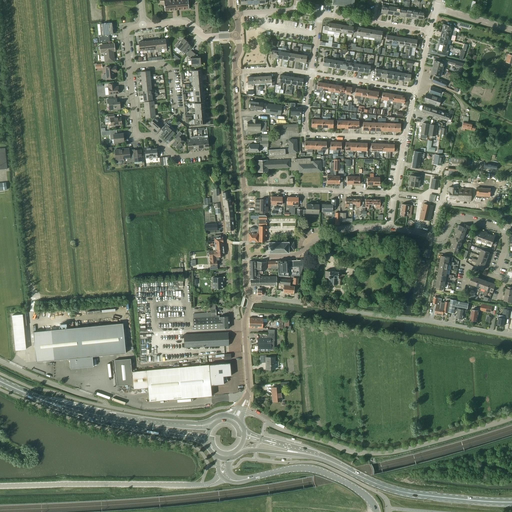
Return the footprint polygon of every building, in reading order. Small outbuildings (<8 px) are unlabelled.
[(172,0),(164,1),(165,11),(177,10),(176,0),(172,0)] [(176,0),(177,10),(189,9),(188,0),(176,0)] [(405,17),(407,2),(405,1),(404,9),(400,8),(399,16),(405,17)] [(382,2),(382,5),(381,13),(387,14),(389,3),(382,2)] [(102,24),(103,35),(113,34),(112,23),(102,24)] [(328,31),(334,32),(335,24),(329,23),(328,26),(325,25),(324,30),(328,31)] [(443,24),(442,31),(451,33),(451,35),(452,35),(453,36),(454,33),(456,33),(456,32),(454,31),(455,27),(452,27),(443,24)] [(442,31),(440,37),(448,40),(451,40),(452,35),(451,35),(451,33),(442,31)] [(440,37),(438,44),(447,46),(446,48),(449,48),(450,45),(447,45),(447,44),(448,40),(440,37)] [(179,42),(175,46),(181,51),(180,52),(183,54),(188,49),(189,50),(192,46),(189,44),(189,43),(183,38),(181,41),(179,43),(179,42)] [(408,55),(408,58),(414,59),(414,56),(411,55),(412,47),(416,48),(417,40),(411,39),(409,50),(408,55)] [(143,54),(145,53),(144,41),(139,42),(139,45),(136,45),(137,51),(139,51),(143,50),(143,54)] [(104,53),(105,62),(114,61),(113,51),(114,51),(114,44),(100,46),(100,53),(104,53)] [(447,46),(438,44),(437,50),(442,52),(441,55),(447,56),(448,53),(445,52),(446,48),(447,46)] [(191,66),(201,65),(200,56),(198,56),(190,50),(186,55),(189,57),(190,57),(191,57),(191,66)] [(454,67),(462,69),(463,63),(448,59),(447,63),(455,65),(454,67)] [(434,60),(432,67),(446,71),(446,68),(443,67),(444,63),(434,60)] [(411,74),(412,66),(406,65),(406,68),(409,68),(408,74),(405,73),(404,80),(410,81),(411,74)] [(116,66),(105,67),(106,74),(103,75),(103,78),(104,79),(107,79),(114,78),(114,72),(117,72),(116,66)] [(432,67),(430,74),(436,76),(436,78),(433,77),(432,81),(445,87),(445,86),(446,84),(447,83),(439,79),(439,77),(440,77),(441,73),(445,74),(446,71),(432,67)] [(271,76),(265,76),(266,83),(271,83),(272,86),(274,86),(275,79),(274,79),(271,80),(271,76)] [(319,97),(321,97),(324,83),(318,82),(317,85),(315,84),(314,92),(320,93),(319,97)] [(115,83),(108,84),(109,95),(119,94),(118,87),(116,87),(115,83)] [(335,95),(339,96),(340,86),(335,85),(332,99),(335,99),(335,95)] [(346,101),(347,94),(351,95),(352,88),(346,87),(344,101),(346,101)] [(439,96),(441,90),(431,87),(429,93),(439,96)] [(360,96),(360,99),(359,103),(361,104),(362,100),(363,100),(363,97),(366,97),(367,90),(362,89),(360,96)] [(374,102),(375,99),(378,99),(379,92),(373,91),(370,105),(373,106),(374,102)] [(426,93),(424,101),(438,106),(441,98),(426,93)] [(401,106),(401,103),(404,103),(405,96),(400,95),(397,109),(399,110),(400,106),(401,106)] [(116,100),(107,101),(107,103),(109,103),(109,106),(110,110),(114,108),(115,110),(120,109),(120,107),(119,107),(119,104),(116,104),(116,100)] [(251,101),(250,109),(262,111),(263,103),(251,101)] [(282,105),(280,105),(267,103),(266,113),(281,115),(282,105)] [(290,107),(291,108),(291,115),(301,115),(301,108),(293,107),(294,106),(295,106),(295,103),(291,103),(290,107)] [(420,110),(421,110),(421,111),(430,114),(432,108),(423,105),(422,106),(421,105),(420,106),(419,109),(420,110)] [(441,111),(432,108),(430,114),(439,117),(441,111)] [(441,111),(439,117),(448,120),(450,114),(441,111)] [(106,119),(105,120),(106,122),(106,123),(110,123),(111,126),(122,125),(121,117),(115,118),(114,114),(107,115),(108,117),(106,117),(106,119)] [(462,128),(461,130),(464,131),(465,129),(468,130),(470,123),(467,123),(468,121),(469,118),(464,116),(464,117),(463,122),(461,128),(462,128)] [(155,118),(149,124),(158,131),(163,125),(155,118)] [(267,122),(264,122),(261,122),(257,122),(257,119),(253,119),(253,122),(248,122),(248,131),(267,131),(267,122)] [(174,133),(172,130),(172,129),(172,128),(166,123),(161,130),(163,132),(161,134),(168,140),(174,133)] [(428,135),(435,136),(437,126),(430,125),(428,135)] [(112,130),(110,130),(110,135),(111,140),(112,140),(115,139),(115,143),(120,143),(120,142),(124,142),(123,133),(117,134),(113,134),(112,130)] [(184,142),(179,137),(182,133),(180,131),(174,137),(177,139),(172,144),(178,149),(184,142)] [(269,150),(269,155),(267,156),(267,160),(268,168),(289,167),(289,171),(299,170),(299,172),(321,171),(321,161),(313,161),(310,161),(310,158),(296,159),(296,153),(297,153),(297,139),(289,140),(289,153),(289,154),(285,154),(285,149),(269,150)] [(390,158),(390,151),(397,152),(398,147),(394,147),(394,144),(388,144),(388,158),(390,158)] [(152,147),(145,147),(146,158),(149,158),(149,159),(153,159),(153,158),(157,157),(157,158),(156,149),(152,149),(152,147)] [(134,157),(133,150),(129,150),(129,148),(115,150),(116,160),(124,160),(124,158),(130,158),(130,157),(134,157)] [(141,150),(133,150),(134,157),(134,162),(142,161),(141,150)] [(412,163),(411,168),(419,169),(419,165),(420,157),(424,158),(425,153),(421,152),(414,151),(412,163)] [(435,162),(435,164),(442,165),(444,156),(436,155),(435,162)] [(268,168),(267,160),(257,160),(257,172),(268,171),(268,168)] [(411,173),(411,175),(410,175),(408,186),(419,187),(421,177),(417,177),(417,174),(411,173)] [(457,192),(457,191),(457,187),(449,187),(449,198),(457,199),(457,201),(471,202),(472,189),(458,188),(457,192)] [(476,187),(476,195),(490,196),(491,188),(476,187)] [(289,212),(285,212),(284,215),(289,216),(289,215),(292,215),(293,197),(287,197),(287,205),(287,207),(287,208),(289,208),(289,212)] [(230,198),(228,198),(228,199),(223,199),(225,207),(232,207),(230,198)] [(260,199),(260,200),(255,200),(255,212),(259,212),(259,213),(268,213),(268,207),(265,207),(265,199),(260,199)] [(333,212),(333,208),(335,208),(335,199),(331,199),(331,204),(322,204),(321,212),(333,212)] [(303,215),(306,215),(306,213),(310,213),(310,214),(314,215),(314,213),(318,213),(319,204),(306,204),(306,210),(303,210),(303,215)] [(402,204),(400,215),(407,216),(408,209),(411,210),(412,206),(408,205),(402,204)] [(421,212),(420,219),(430,221),(433,206),(423,204),(422,210),(422,211),(422,212),(421,212)] [(259,228),(258,242),(265,242),(265,236),(266,234),(265,232),(267,231),(267,228),(265,226),(267,225),(267,222),(265,221),(267,219),(267,217),(265,215),(259,215),(258,228),(259,228)] [(456,227),(455,230),(465,233),(467,228),(470,229),(471,226),(464,224),(463,227),(458,225),(457,228),(456,227)] [(249,233),(249,241),(258,242),(259,228),(258,228),(250,228),(250,233),(249,233)] [(465,233),(455,230),(455,232),(456,232),(455,235),(463,238),(465,233)] [(474,238),(477,239),(482,241),(485,231),(483,231),(483,232),(480,231),(479,232),(477,231),(474,238)] [(487,243),(490,234),(487,233),(488,232),(485,231),(482,241),(487,243)] [(210,245),(223,244),(223,242),(222,237),(221,237),(221,234),(215,235),(215,238),(214,238),(215,242),(212,242),(210,243),(210,245)] [(490,234),(487,243),(492,245),(493,244),(495,245),(498,239),(495,238),(496,235),(493,234),(493,235),(490,234)] [(453,237),(452,240),(462,243),(463,238),(455,235),(454,238),(453,237)] [(462,243),(452,240),(451,242),(452,242),(451,245),(460,248),(462,243)] [(269,252),(269,253),(288,253),(289,253),(289,252),(289,250),(294,250),(294,242),(289,242),(288,242),(269,242),(269,246),(268,246),(268,249),(269,249),(269,252)] [(458,254),(460,248),(451,245),(450,248),(449,248),(448,250),(458,254)] [(477,249),(481,251),(479,255),(487,258),(490,252),(478,248),(477,249)] [(217,267),(216,257),(224,256),(223,250),(215,250),(209,251),(209,254),(210,267),(217,267)] [(476,260),(476,261),(485,264),(487,258),(479,255),(478,260),(476,260)] [(306,260),(278,261),(278,268),(278,276),(299,277),(306,260)] [(256,261),(255,261),(255,269),(262,270),(266,270),(267,262),(266,262),(256,261)] [(477,263),(475,267),(483,270),(485,264),(476,261),(475,262),(477,263)] [(329,279),(329,284),(344,285),(344,278),(345,274),(342,274),(342,272),(325,271),(325,277),(328,277),(328,278),(329,279)] [(350,283),(359,283),(359,278),(361,278),(361,273),(357,273),(356,277),(350,277),(350,283)] [(250,285),(259,285),(259,278),(258,274),(255,274),(256,279),(250,279),(250,285)] [(267,276),(262,276),(261,276),(261,278),(259,278),(259,285),(261,285),(265,285),(271,285),(276,285),(277,285),(276,276),(267,276)] [(472,276),(469,283),(469,284),(474,285),(473,287),(475,287),(478,278),(472,276)] [(224,281),(223,277),(213,277),(213,289),(222,289),(222,281),(224,281)] [(478,278),(475,287),(476,288),(477,286),(481,288),(484,280),(478,278)] [(450,282),(445,282),(437,280),(436,287),(437,287),(437,289),(442,290),(444,290),(444,288),(445,283),(449,284),(450,282)] [(484,280),(481,288),(485,290),(485,291),(486,291),(490,282),(484,280)] [(490,282),(486,291),(488,292),(488,291),(493,292),(496,284),(490,282)] [(439,315),(442,299),(434,297),(433,303),(437,304),(435,314),(439,315)] [(442,299),(439,315),(443,315),(443,312),(447,313),(449,302),(445,301),(445,303),(441,302),(442,299)] [(451,299),(448,311),(455,313),(456,309),(457,310),(456,317),(456,318),(463,319),(465,319),(466,310),(467,311),(468,308),(469,303),(457,301),(457,300),(456,300),(451,299)] [(481,304),(480,310),(491,313),(492,306),(481,304)] [(477,321),(479,310),(472,309),(470,320),(477,321)] [(506,315),(506,316),(506,317),(510,318),(511,311),(511,310),(504,309),(503,314),(506,315)] [(23,314),(12,315),(16,350),(26,349),(23,314)] [(499,315),(498,317),(497,324),(504,326),(505,319),(506,317),(506,316),(499,315)] [(211,317),(193,318),(194,330),(219,328),(229,328),(229,316),(219,317),(216,317),(215,317),(211,317)] [(249,318),(249,327),(249,328),(263,328),(263,318),(249,318)] [(123,323),(120,324),(33,332),(36,362),(69,359),(70,369),(93,366),(92,356),(109,355),(126,353),(123,323)] [(229,345),(228,332),(184,334),(184,348),(229,345)] [(258,343),(256,343),(256,346),(258,346),(258,349),(270,349),(270,351),(275,351),(275,334),(268,334),(260,334),(261,338),(258,338),(258,343)] [(275,357),(266,357),(266,355),(260,355),(260,363),(266,363),(266,369),(275,369),(275,357)] [(131,359),(114,360),(117,386),(133,384),(133,389),(148,388),(149,401),(212,396),(211,392),(211,386),(224,384),(224,382),(223,376),(227,376),(231,376),(230,363),(209,365),(132,372),(131,359)] [(281,391),(272,391),(273,401),(282,401),(281,391)]
